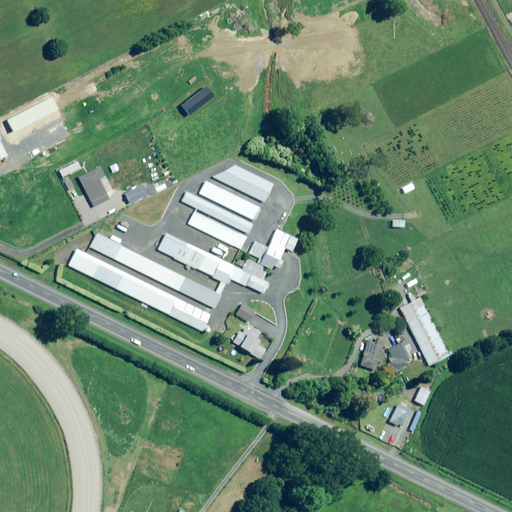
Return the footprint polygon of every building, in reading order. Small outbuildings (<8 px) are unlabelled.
[(79,168),(76,162),(58,172),(61,177),(79,168)] [(262,181),(224,162),(203,173),(254,199),(262,181)] [(104,177),(99,167),(77,178),(92,208),(108,200),(98,180),(104,177)] [(250,206),(196,178),(190,191),(244,219),(250,206)] [(172,185),(169,179),(163,181),(166,188),(172,185)] [(73,188),(69,180),(64,183),(68,191),(73,188)] [(158,186),(157,183),(152,185),(156,193),(166,189),(164,184),(158,186)] [(138,187),(137,185),(130,188),(131,191),(123,194),(128,204),(134,201),(135,203),(151,195),(145,184),(138,187)] [(242,221),(177,188),(173,198),(237,230),(242,221)] [(236,234),(184,208),(177,220),(229,247),(236,234)] [(391,219),(391,227),(403,228),(404,220),(391,219)] [(285,235),(266,225),(256,243),(244,237),(237,252),(249,258),(248,260),(260,267),(273,242),(279,245),(285,235)] [(208,291),(86,229),(78,245),(200,306),(208,291)] [(230,268),(155,230),(146,247),(216,282),(218,277),(252,294),(258,282),(250,278),(255,267),(235,257),(230,268)] [(198,314),(66,247),(57,264),(189,331),(198,314)] [(408,297),(411,303),(399,309),(429,366),(449,356),(420,298),(416,300),(413,294),(408,297)] [(254,311),(241,304),(234,315),(247,322),(254,311)] [(233,341),(232,343),(258,359),(265,347),(259,343),(256,341),(258,339),(256,337),(259,333),(251,328),(249,331),(245,329),(241,335),(238,333),(237,333),(236,333),(236,334),(235,334),(234,334),(234,335),(233,335),(232,336),(230,339),(233,341)] [(384,341),(376,339),(374,345),(366,343),(359,366),(375,371),(377,362),(382,363),(384,354),(381,353),(384,341)] [(409,359),(401,343),(387,349),(391,357),(388,359),(395,372),(407,365),(405,361),(409,359)] [(429,392),(420,388),(414,401),(423,406),(429,392)] [(409,412),(397,406),(388,422),(396,426),(397,424),(402,427),(409,412)]
